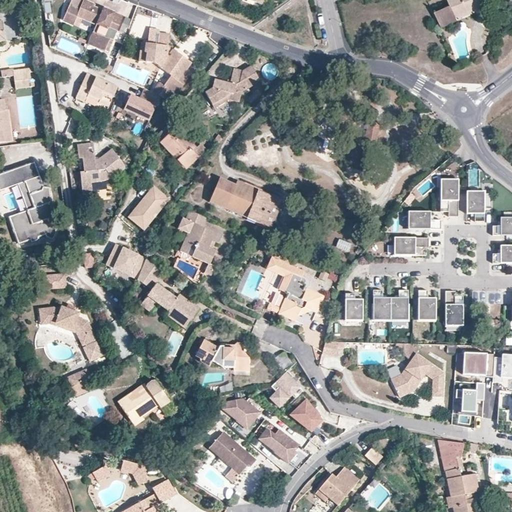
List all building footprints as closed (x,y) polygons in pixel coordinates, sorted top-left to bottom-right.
[(77,0),(75,6),(65,2),(59,18),(70,22),(73,14),(92,21),(84,41),(104,49),(109,37),(100,33),(104,24),(113,27),(118,13),(103,7),(102,9),(88,3),(89,1),(85,0),(77,0)] [(474,10),(472,7),(483,3),(482,0),(448,0),(451,6),(435,12),(441,27),(457,21),(456,17),(474,10)] [(472,7),(474,10),(474,12),(485,7),(483,3),(472,7)] [(120,29),(126,31),(130,20),(124,18),(120,29)] [(159,96),(170,101),(189,77),(184,73),(185,71),(191,64),(173,50),(173,51),(168,47),(169,35),(159,33),(157,45),(145,43),(144,53),(146,53),(145,62),(153,63),(170,76),(163,86),(158,83),(151,92),(159,96)] [(144,53),(145,43),(140,43),(138,61),(145,62),(146,53),(144,53)] [(211,89),(204,93),(213,108),(229,100),(238,103),(242,93),(261,83),(252,67),(243,72),(240,84),(235,87),(230,85),(215,80),(211,89)] [(243,72),(235,69),(230,85),(235,87),(240,84),(243,72)] [(30,72),(14,75),(16,89),(26,88),(25,80),(31,79),(30,72)] [(95,78),(86,74),(83,81),(92,85),(95,78)] [(92,85),(83,81),(76,98),(84,103),(86,99),(88,94),(100,100),(98,104),(108,108),(116,87),(95,78),(92,85)] [(147,120),(159,96),(151,92),(143,88),(138,98),(129,94),(122,108),(147,120)] [(88,94),(86,99),(98,104),(100,100),(88,94)] [(6,111),(4,111),(0,111),(0,121),(1,121),(4,143),(11,142),(6,111)] [(160,143),(177,127),(171,122),(155,137),(160,143)] [(193,144),(177,127),(160,143),(185,169),(205,150),(199,144),(196,148),(192,151),(189,148),(193,144)] [(76,144),(81,184),(91,183),(99,182),(99,181),(112,179),(123,170),(124,166),(111,150),(98,159),(95,159),(93,143),(76,144)] [(0,191),(0,192),(18,185),(25,182),(35,208),(28,211),(10,218),(19,245),(34,239),(35,242),(41,240),(42,236),(49,234),(50,237),(57,239),(59,233),(58,231),(52,218),(54,217),(49,188),(44,188),(38,173),(35,163),(0,175),(0,191)] [(50,187),(48,173),(38,173),(44,188),(49,188),(50,187)] [(439,196),(441,196),(441,179),(458,179),(458,178),(439,178),(439,196)] [(209,203),(226,210),(227,206),(248,215),(247,218),(265,226),(271,211),(276,199),(237,181),(235,185),(219,179),(209,203)] [(458,179),(441,179),(441,196),(441,211),(448,211),(448,216),(458,216),(458,179)] [(25,182),(18,185),(28,211),(35,208),(25,182)] [(91,183),(81,184),(82,193),(91,192),(91,183)] [(127,220),(139,229),(144,223),(149,226),(169,200),(152,188),(127,220)] [(484,191),(466,191),(466,213),(471,213),(475,213),(475,216),(475,221),(484,221),(484,191)] [(227,206),(226,210),(247,218),(248,215),(227,206)] [(188,210),(187,209),(185,218),(191,221),(203,226),(206,218),(188,210)] [(277,214),(271,211),(265,226),(271,228),(277,214)] [(408,228),(408,211),(407,211),(407,230),(424,230),(424,228),(408,228)] [(430,211),(408,211),(408,228),(424,228),(441,228),(441,220),(433,220),(430,220),(430,215),(430,211)] [(511,217),(500,217),(500,222),(500,226),(498,226),(493,226),(493,235),(506,235),(511,234),(511,217)] [(203,226),(191,221),(181,246),(189,249),(192,252),(190,256),(210,264),(215,251),(211,249),(208,248),(212,240),(214,241),(218,242),(221,234),(203,226)] [(144,223),(139,229),(144,232),(149,226),(144,223)] [(394,255),(394,237),(393,237),(393,256),(411,256),(411,255),(394,255)] [(429,237),(394,237),(394,255),(411,255),(426,255),(426,247),(429,247),(429,237)] [(336,248),(350,252),(352,243),(339,239),(336,248)] [(163,270),(146,258),(114,244),(105,265),(137,279),(149,288),(139,303),(149,310),(156,301),(166,309),(163,312),(184,327),(198,308),(177,293),(175,297),(172,300),(166,296),(168,292),(154,282),(163,270)] [(498,253),(492,253),(492,262),(506,262),(511,262),(511,245),(500,245),(500,249),(500,253),(498,253)] [(189,249),(181,246),(179,251),(190,256),(192,252),(189,249)] [(84,254),(85,268),(94,267),(92,254),(84,254)] [(268,268),(285,276),(289,278),(284,291),(287,293),(281,307),(279,313),(295,319),(296,316),(299,309),(305,306),(311,309),(316,312),(324,295),(305,286),(306,284),(300,281),(304,271),(272,257),(268,268)] [(214,266),(210,264),(205,274),(210,275),(214,266)] [(44,277),(45,282),(49,282),(50,289),(64,288),(64,275),(44,277)] [(289,278),(285,276),(279,289),(284,291),(289,278)] [(390,318),(390,296),(386,296),(382,296),(382,294),(382,289),(373,289),(373,302),(373,318),(390,318)] [(428,289),(418,289),(418,302),(418,319),(436,319),(436,297),(432,297),(428,297),(428,294),(428,289)] [(455,291),(445,291),(445,326),(462,326),(462,310),(462,293),(455,293),(455,291)] [(172,300),(175,297),(168,292),(166,296),(172,300)] [(355,292),(345,292),(345,305),(345,318),(363,318),(363,297),(355,297),(355,292)] [(390,296),(390,318),(407,318),(407,302),(398,302),(398,296),(390,296)] [(279,313),(281,307),(270,302),(267,308),(279,313)] [(373,318),(373,302),(372,302),(372,320),(390,320),(390,318),(373,318)] [(409,302),(407,302),(407,318),(390,318),(390,320),(409,320),(409,302)] [(418,319),(418,302),(417,302),(417,320),(436,320),(436,319),(418,319)] [(345,318),(345,305),(344,305),(344,320),(363,320),(363,318),(345,318)] [(296,316),(311,309),(305,306),(299,309),(296,316)] [(49,324),(55,326),(56,322),(78,330),(81,336),(78,338),(90,363),(103,357),(87,321),(77,317),(78,313),(74,312),(65,309),(61,307),(59,311),(52,308),(37,310),(39,317),(42,316),(44,325),(49,324)] [(464,310),(462,310),(462,326),(445,326),(445,327),(463,328),(464,310)] [(56,322),(55,326),(76,334),(78,338),(81,336),(78,330),(56,322)] [(205,337),(202,342),(208,345),(210,343),(211,340),(205,337)] [(325,339),(322,353),(335,356),(339,342),(325,339)] [(217,347),(210,343),(208,345),(202,342),(195,357),(199,359),(200,363),(209,367),(212,363),(222,368),(234,368),(235,365),(249,365),(249,357),(246,353),(246,343),(237,343),(234,345),(227,345),(224,347),(217,347)] [(276,357),(281,369),(292,365),(287,353),(276,357)] [(413,390),(417,385),(414,382),(416,379),(419,382),(425,374),(432,379),(431,396),(442,397),(442,373),(415,354),(400,375),(390,380),(399,396),(413,390)] [(506,357),(497,357),(496,381),(504,382),(504,377),(511,377),(511,354),(506,355),(506,357)] [(489,355),(468,355),(468,374),(489,374),(489,355)] [(398,365),(388,369),(392,377),(401,374),(398,365)] [(81,376),(87,374),(85,369),(66,377),(71,387),(75,385),(82,383),(80,379),(81,376)] [(287,371),(271,387),(276,392),(270,398),(279,407),(299,387),(290,378),(292,376),(287,371)] [(164,372),(158,376),(166,387),(172,383),(164,372)] [(90,379),(87,374),(81,376),(80,379),(82,383),(88,380),(90,379)] [(92,390),(88,380),(82,383),(75,385),(79,396),(92,390)] [(121,405),(121,407),(134,426),(143,419),(141,417),(159,405),(160,407),(168,401),(156,383),(155,382),(154,381),(152,381),(150,382),(148,383),(147,384),(147,387),(147,389),(130,401),(128,400),(127,400),(126,400),(125,400),(124,401),(122,402),(121,403),(121,405)] [(143,383),(117,402),(121,407),(121,405),(121,403),(122,402),(124,401),(125,400),(126,400),(127,400),(128,400),(130,401),(147,389),(143,383)] [(221,386),(222,393),(234,391),(233,384),(221,386)] [(477,389),(460,388),(460,414),(475,414),(476,401),(484,401),(484,384),(477,384),(477,389)] [(79,396),(75,385),(71,387),(75,397),(79,396)] [(228,401),(222,408),(237,420),(247,429),(257,416),(254,414),(262,403),(248,393),(243,399),(228,401)] [(296,410),(291,416),(318,437),(322,431),(315,426),(316,425),(323,419),(308,400),(301,404),(296,410)] [(299,444),(279,429),(275,435),(267,429),(259,439),(276,452),(275,452),(278,455),(282,449),(293,457),(297,452),(294,450),(299,444)] [(255,461),(220,434),(207,451),(225,465),(235,473),(239,476),(244,471),(247,466),(250,468),(255,461)] [(463,444),(437,440),(449,496),(446,497),(448,508),(452,507),(453,511),(479,511),(477,498),(475,498),(474,493),(478,492),(474,474),(460,477),(456,458),(460,458),(463,444)] [(470,443),(468,450),(476,451),(477,444),(470,443)] [(371,448),(365,456),(375,465),(382,457),(371,448)] [(288,463),(293,457),(282,449),(278,455),(288,463)] [(121,459),(118,469),(131,472),(137,484),(146,479),(138,464),(121,459)] [(108,473),(103,465),(90,472),(93,478),(95,481),(108,473)] [(331,473),(317,489),(328,498),(337,505),(359,479),(343,467),(335,476),(331,473)] [(175,495),(166,479),(151,488),(154,493),(131,506),(134,511),(152,509),(152,508),(175,495)] [(328,498),(317,489),(315,492),(325,501),(328,498)]
